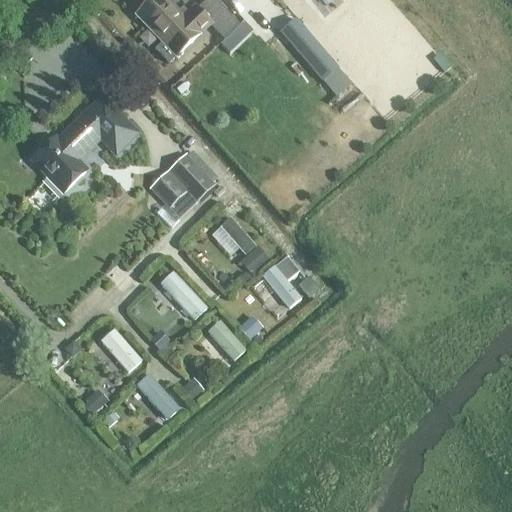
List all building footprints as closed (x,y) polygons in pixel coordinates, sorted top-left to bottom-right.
[(193,9),(178,22),(161,7),(166,2),(160,0),(154,0),(137,17),(175,57),(209,26),(193,9)] [(262,0),(276,16),(295,0),(262,0)] [(280,37),(335,100),(350,86),(295,24),(280,37)] [(242,26),(219,46),(228,55),(250,34),(242,26)] [(419,54),(396,73),(404,83),(427,64),(419,54)] [(233,79),(260,110),(271,101),(244,69),(233,79)] [(56,141),(32,163),(63,195),(86,174),(75,162),(100,138),(118,157),(136,140),(102,104),(59,145),(56,141)] [(169,177),(194,204),(212,186),(187,159),(169,177)] [(219,230),(244,259),(256,249),(231,220),(219,230)] [(258,250),(239,265),(251,279),(269,264),(258,250)] [(261,280),(288,312),(301,301),(274,269),(261,280)] [(160,287),(194,324),(207,311),(173,275),(160,287)] [(239,332),(248,341),(261,330),(252,320),(239,332)] [(207,335),(234,364),(245,353),(219,324),(207,335)] [(100,344),(127,376),(141,365),(114,333),(100,344)] [(159,353),(169,343),(160,333),(149,343),(159,353)] [(181,392),(191,403),(204,393),(194,381),(181,392)] [(150,390),(171,413),(180,404),(159,382),(150,390)] [(96,415),(108,404),(98,392),(85,403),(96,415)]
